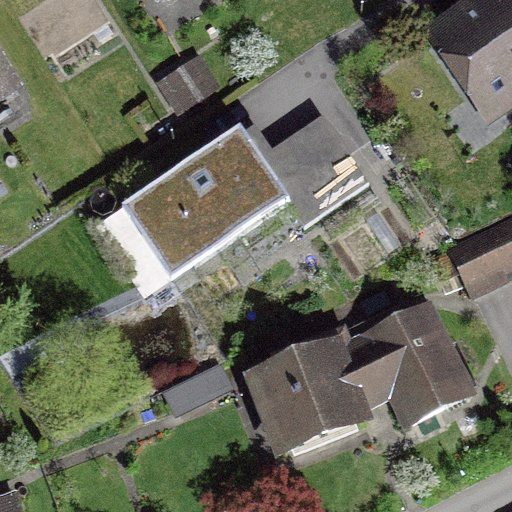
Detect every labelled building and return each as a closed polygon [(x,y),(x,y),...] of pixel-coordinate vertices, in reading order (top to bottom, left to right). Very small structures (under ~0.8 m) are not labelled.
[(511,0),(490,0),(439,35),(494,117),(511,105),(511,0)] [(0,66),(0,100),(15,92),(0,66)] [(240,136),(122,214),(168,283),(283,207),(301,233),(367,189),(323,123),(260,165),(240,136)] [(511,224),(448,254),(466,293),(511,272),(511,224)] [(426,315),(348,353),(364,386),(373,405),(391,397),(406,428),(466,399),(426,315)] [(317,362),(248,386),(273,459),(361,429),(348,391),(364,386),(348,353),(344,335),(312,346),(317,362)] [(0,511),(12,511),(10,502),(0,505),(0,511)]
